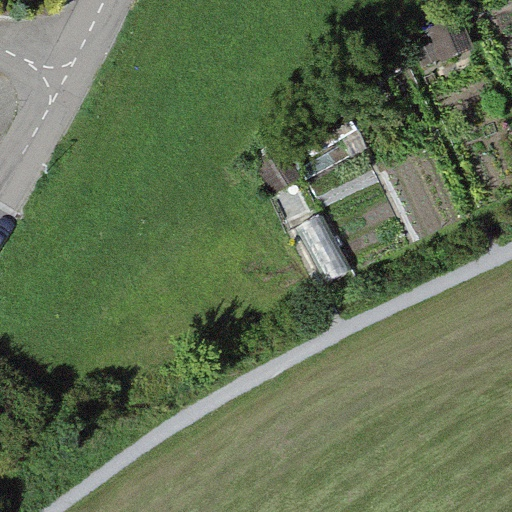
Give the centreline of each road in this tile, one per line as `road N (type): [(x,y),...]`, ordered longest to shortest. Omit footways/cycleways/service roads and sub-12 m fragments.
road 1 (track): [(63,511),(137,449),(410,300),(511,255)]
road 2 (residential): [(0,191),(46,115),(58,78)]
